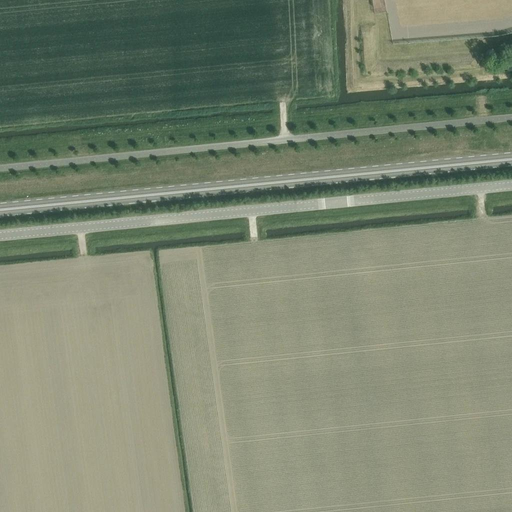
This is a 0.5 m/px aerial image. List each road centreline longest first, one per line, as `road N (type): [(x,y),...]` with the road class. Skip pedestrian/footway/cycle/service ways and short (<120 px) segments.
road 1 (secondary): [(0,210),(511,159)]
road 2 (unclassified): [(0,235),(511,185)]
road 3 (unclassified): [(329,135),(0,168)]
